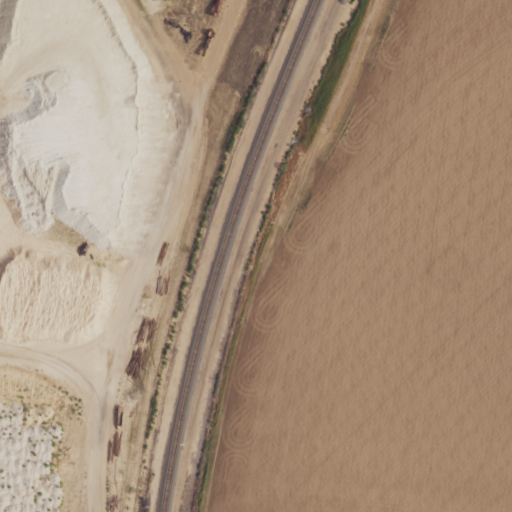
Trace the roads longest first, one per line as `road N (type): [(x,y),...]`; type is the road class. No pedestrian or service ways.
road 1 (track): [(394,0),(349,129),(270,272),(209,511)]
road 2 (track): [(131,0),(198,110),(130,290)]
road 3 (track): [(0,355),(93,381),(105,438),(104,511)]
road 4 (track): [(198,110),(229,80),(271,0)]
